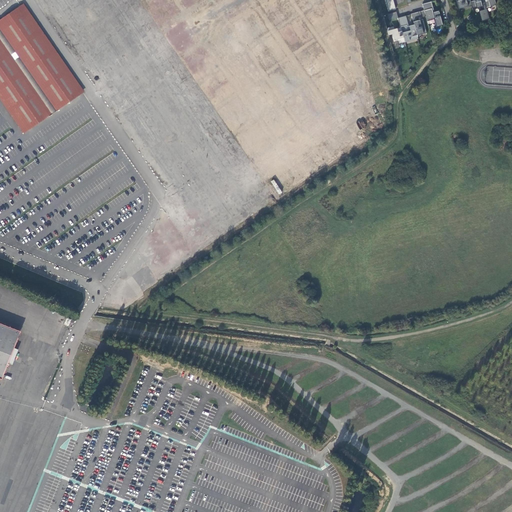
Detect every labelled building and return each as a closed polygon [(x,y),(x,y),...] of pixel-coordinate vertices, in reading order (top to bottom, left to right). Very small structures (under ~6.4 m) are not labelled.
[(393,0),(385,0),(388,11),(396,9),(393,0)] [(473,0),(474,0),(470,2),(472,6),(472,8),(476,7),(482,6),(482,5),(484,10),(479,11),(481,22),(489,20),(486,8),(484,0),(473,0)] [(434,18),(436,27),(442,25),(438,11),(434,12),(433,12),(430,2),(429,2),(422,4),(424,10),(426,17),(427,20),(434,18)] [(0,20),(0,98),(24,133),(84,92),(81,88),(82,87),(24,4),(0,20)] [(418,12),(411,14),(413,20),(420,18),(418,12)] [(423,19),(413,22),(417,36),(426,33),(423,19)] [(393,26),(387,28),(389,35),(392,34),(394,41),(398,40),(399,43),(405,42),(401,28),(394,29),(393,26)] [(20,332),(0,324),(0,378),(2,379),(8,363),(14,348),(20,332)] [(14,348),(8,363),(12,364),(18,350),(14,348)]
